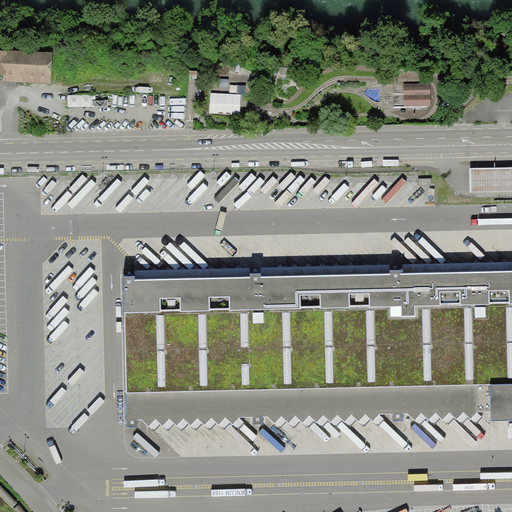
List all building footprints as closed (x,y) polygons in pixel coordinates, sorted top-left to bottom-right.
[(6,51),(0,50),(0,74),(1,75),(1,81),(48,83),(49,59),(6,57),(6,51)] [(471,79),(446,104),(457,114),(481,90),(471,79)] [(230,83),(222,81),(220,89),(228,91),(230,83)] [(429,83),(402,84),(403,106),(430,106),(429,83)] [(511,165),(468,167),(469,192),(511,191),(511,165)] [(135,273),(123,272),(127,424),(137,423),(137,418),(143,418),(151,426),(157,418),(162,424),(169,418),(176,424),(184,417),(191,424),(197,417),(205,423),(211,417),(218,423),(224,416),(233,422),(240,416),(253,416),(253,422),(263,422),(263,415),(267,415),(276,421),(282,415),(289,421),(294,414),(303,421),(310,415),(316,421),(322,414),(331,422),(337,414),(344,421),(352,415),(360,421),(366,413),(374,420),(381,413),(394,413),(395,420),(404,419),(403,412),(408,412),(416,421),(422,414),(428,418),(434,411),(443,418),(450,412),(456,418),(463,412),(469,416),(478,409),(491,409),(492,417),(511,416),(511,267),(135,278),(135,273)]
